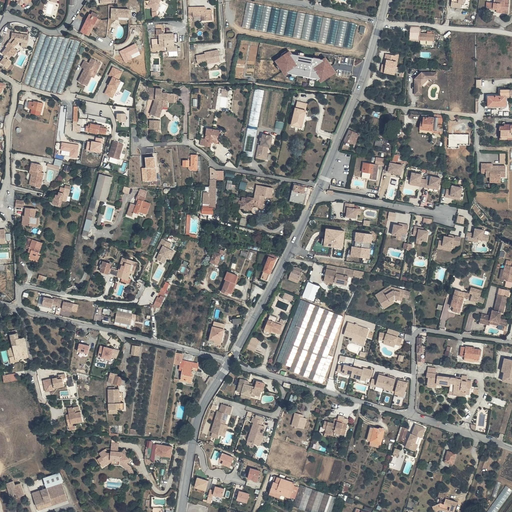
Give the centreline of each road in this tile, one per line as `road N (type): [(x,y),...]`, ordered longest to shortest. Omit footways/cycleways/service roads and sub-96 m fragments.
road 1 (residential): [(17,307),(229,362)]
road 2 (residential): [(229,362),(413,416)]
road 3 (unclassified): [(229,362),(316,195)]
road 4 (residential): [(413,416),(417,331),(511,342)]
road 5 (unclassified): [(181,511),(198,414),(229,362)]
road 6 (residential): [(355,97),(476,117),(478,148)]
road 7 (residential): [(17,307),(18,291),(31,286),(83,300),(137,302)]
road 8 (residential): [(316,195),(446,215)]
road 9 (residential): [(381,21),(511,35)]
